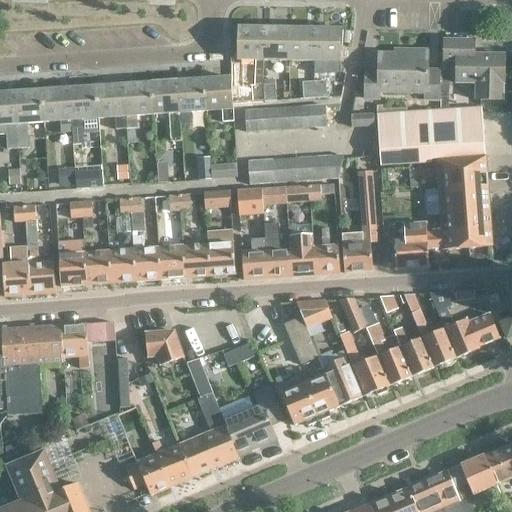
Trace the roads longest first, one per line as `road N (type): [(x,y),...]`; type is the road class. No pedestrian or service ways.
road 1 (residential): [(0,311),(511,274)]
road 2 (secondary): [(234,511),(511,395)]
road 3 (residential): [(0,69),(198,54),(209,42),(211,0)]
